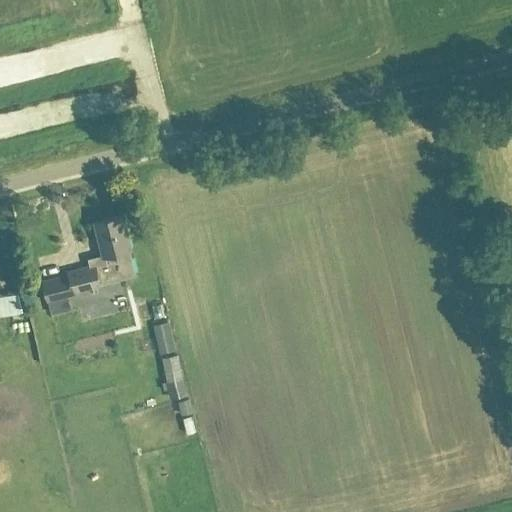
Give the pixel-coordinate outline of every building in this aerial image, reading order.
[(113,30),(118,62),(126,61),(121,29),(113,30)] [(69,274),(43,281),(48,300),(49,300),(51,308),(52,313),(72,308),(68,295),(75,293),(75,291),(101,284),(101,283),(124,277),(136,274),(129,249),(131,249),(122,214),(95,221),(104,255),(89,259),(91,266),(69,272),(69,274)] [(111,311),(105,285),(84,289),(90,315),(111,311)] [(0,317),(24,313),(20,292),(0,294),(0,317)] [(168,296),(153,299),(157,320),(172,317),(168,296)] [(183,369),(180,341),(166,343),(170,371),(183,369)]
